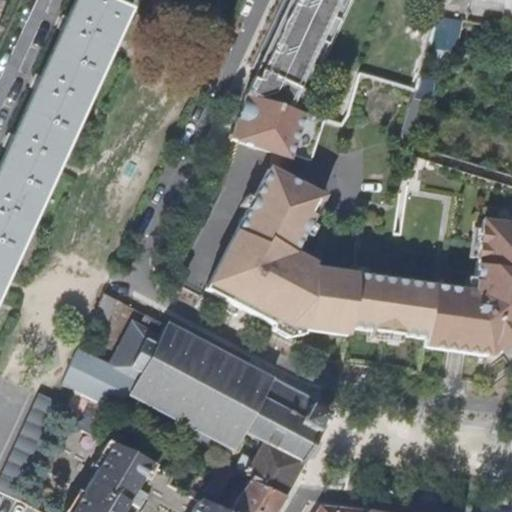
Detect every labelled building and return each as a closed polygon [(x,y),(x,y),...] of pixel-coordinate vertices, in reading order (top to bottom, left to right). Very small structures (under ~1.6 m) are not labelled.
[(107,0),(74,0),(0,163),(0,293),(130,10),(107,0)] [(290,0),(245,96),(246,96),(291,110),(343,0),(290,0)] [(511,0),(432,0),(450,3),(450,1),(459,2),(459,0),(466,0),(496,5),(495,11),(506,13),(503,29),(507,30),(511,30),(511,0)] [(426,48),(444,52),(454,19),(435,16),(426,48)] [(428,88),(415,85),(413,94),(411,100),(423,103),(428,88)] [(290,155),(310,162),(324,120),(291,110),(246,96),(231,140),(275,155),(289,160),(290,155)] [(423,103),(411,100),(399,134),(403,145),(409,147),(423,103)] [(275,155),(260,169),(272,176),(289,160),(275,155)] [(284,256),(314,198),(272,176),(260,169),(196,290),(263,326),(295,331),(337,338),(338,330),(414,341),(413,349),(479,359),(486,354),(487,353),(488,345),(505,333),(511,334),(511,228),(474,222),(464,284),(466,285),(465,294),(282,267),(284,256)] [(117,302),(103,295),(90,323),(104,330),(117,302)] [(76,353),(61,385),(73,392),(89,399),(107,408),(117,413),(128,394),(164,324),(144,313),(138,324),(131,321),(106,367),(76,353)] [(165,324),(164,324),(128,394),(168,416),(167,422),(209,444),(213,440),(232,450),(242,432),(254,439),(302,465),(303,463),(302,462),(317,434),(319,435),(320,432),(316,430),(323,419),(325,420),(326,417),(324,416),(325,414),(321,412),(320,414),(310,408),(311,406),(310,406),(312,402),(289,389),(288,391),(286,390),(285,392),(268,383),(270,381),(165,324)] [(295,331),(263,326),(270,331),(285,339),(302,336),(295,331)] [(486,354),(495,356),(511,344),(511,334),(505,333),(488,345),(487,353),(486,354)] [(66,407),(60,420),(75,427),(89,399),(73,392),(66,407)] [(0,473),(0,492),(18,501),(63,406),(38,394),(0,473)] [(75,427),(93,437),(107,408),(89,399),(75,427)] [(302,465),(254,439),(252,443),(259,447),(251,462),(241,457),(234,470),(259,483),(258,486),(284,498),(292,484),(298,472),(302,465)] [(121,511),(124,507),(132,511),(134,511),(142,499),(133,494),(149,466),(111,447),(72,511),(121,511)] [(275,511),(284,498),(258,486),(259,483),(234,470),(227,467),(210,495),(204,492),(202,495),(196,492),(192,497),(200,501),(205,504),(220,511),(275,511)] [(220,511),(205,504),(200,501),(193,511),(220,511)]
